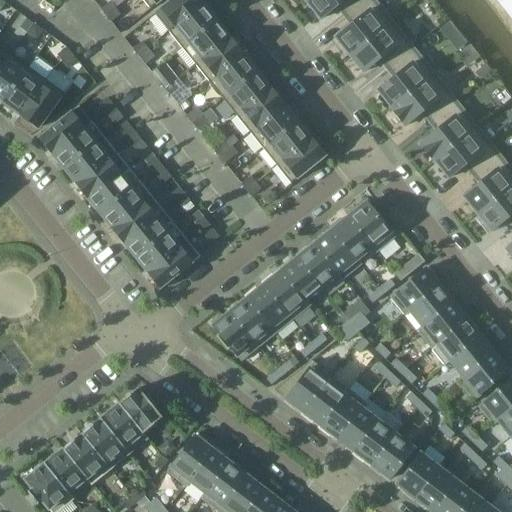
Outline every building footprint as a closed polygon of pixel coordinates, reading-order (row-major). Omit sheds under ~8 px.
[(142,0),(150,9),(161,0),(142,0)] [(172,0),(154,14),(168,32),(203,4),(201,3),(202,0),(201,0),(172,0)] [(311,0),(307,3),(321,21),(337,8),(344,17),(363,3),(360,0),(311,0)] [(511,0),(496,0),(511,20),(511,0)] [(105,16),(115,9),(110,2),(100,10),(105,16)] [(349,56),(378,34),(364,17),(370,12),(363,3),(344,17),(351,26),(336,39),(349,56)] [(203,4),(168,32),(182,49),(216,21),(215,20),(215,17),(211,11),(208,11),(203,4)] [(105,16),(111,23),(120,15),(115,9),(105,16)] [(26,19),(19,28),(27,33),(33,24),(26,19)] [(182,49),(195,66),(230,38),(228,37),(229,34),(224,28),(221,28),(216,21),(182,49)] [(449,21),(439,29),(446,38),(456,30),(449,21)] [(42,31),(33,24),(27,34),(36,40),(42,31)] [(349,56),(363,74),(379,62),(386,71),(405,56),(398,46),(391,51),(378,34),(349,56)] [(230,38),(195,66),(209,82),(243,55),(242,53),(242,51),(238,45),(235,44),(230,38)] [(142,42),(132,50),(138,56),(147,49),(142,42)] [(0,47),(0,69),(11,55),(0,47)] [(57,55),(62,62),(71,54),(66,48),(57,55)] [(138,56),(145,65),(154,58),(147,49),(138,56)] [(71,54),(62,62),(67,69),(77,61),(71,54)] [(11,55),(0,69),(0,101),(2,103),(28,68),(11,55)] [(209,82),(222,99),(257,72),(255,70),(256,67),(251,62),(248,61),(243,55),(209,82)] [(386,71),(393,80),(378,92),(391,109),(390,110),(391,110),(420,87),(406,70),(413,65),(405,56),(386,71)] [(485,65),(475,73),(479,80),(490,71),(485,65)] [(13,111),(20,116),(46,80),(28,68),(2,103),(4,104),(4,107),(10,112),(13,111)] [(257,72),(222,99),(236,116),(270,89),(265,82),(265,79),(261,74),(258,73),(257,72)] [(169,76),(159,83),(165,90),(174,82),(169,76)] [(46,80),(20,116),(21,117),(22,120),(28,124),(31,124),(38,129),(64,93),(46,80)] [(174,82),(165,90),(170,96),(180,89),(174,82)] [(440,100),(434,105),(420,87),(391,110),(405,128),(421,115),(428,124),(447,109),(440,100)] [(236,116),(249,133),(284,105),(279,99),(279,96),(274,90),(271,90),(270,89),(236,116)] [(99,105),(104,112),(112,105),(107,98),(99,105)] [(112,105),(104,112),(109,118),(118,111),(112,105)] [(249,133),(263,150),(297,122),(292,116),(293,113),(288,107),(285,107),(284,105),(249,133)] [(200,257),(78,106),(38,139),(160,290),(200,257)] [(192,122),(201,115),(196,109),(187,116),(192,122)] [(433,164),(462,141),(449,123),(455,118),(447,109),(428,124),(436,133),(419,146),(433,164)] [(123,118),(118,111),(109,118),(115,125),(123,118)] [(201,116),(192,124),(197,130),(207,122),(201,116)] [(117,129),(123,135),(131,128),(126,122),(117,129)] [(263,150),(276,167),(311,139),(306,133),(306,130),(301,124),(298,124),(297,122),(263,150)] [(131,128),(123,135),(128,142),(136,135),(131,128)] [(133,148),(142,141),(136,135),(128,142),(133,148)] [(311,139),(276,167),(291,184),(325,157),(319,150),(320,147),(315,141),(312,141),(311,139)] [(147,148),(142,141),(133,148),(138,154),(147,148)] [(435,164),(448,181),(464,168),(471,177),(490,162),(482,153),(476,158),(462,141),(433,164),(434,164),(435,164)] [(223,143),(214,151),(219,157),(228,150),(223,143)] [(234,156),(228,150),(219,157),(224,164),(234,156)] [(150,151),(141,158),(147,165),(155,158),(150,151)] [(147,165),(152,171),(160,164),(155,158),(147,165)] [(476,216),(504,194),(491,177),(497,172),(490,162),(471,177),(478,186),(462,199),(476,216)] [(166,171),(160,164),(152,171),(157,178),(166,171)] [(166,171),(157,178),(163,184),(171,178),(166,171)] [(250,177),(241,184),(246,191),(256,183),(250,177)] [(256,183),(246,191),(251,197),(261,190),(256,183)] [(171,195),(176,201),(184,194),(179,188),(171,195)] [(190,201),(184,194),(176,201),(181,208),(190,201)] [(476,216),(490,234),(506,221),(511,229),(511,203),(504,194),(476,216)] [(359,209),(356,206),(346,214),(377,253),(395,238),(367,203),(359,209)] [(190,218),(195,224),(203,218),(198,211),(190,218)] [(339,220),(330,228),(361,266),(362,265),(357,260),(371,248),(376,254),(377,253),(346,214),(346,215),(348,218),(342,223),(339,220)] [(203,218),(195,224),(200,231),(209,224),(203,218)] [(200,231),(205,238),(214,231),(209,224),(200,231)] [(330,228),(329,228),(331,231),(325,236),(322,233),(313,241),(344,280),(361,266),(330,228)] [(214,231),(205,238),(211,244),(219,237),(214,231)] [(344,280),(313,241),(312,242),(314,245),(308,250),(306,247),(296,255),(322,287),(338,275),(342,281),(344,280)] [(322,287),(296,255),(295,255),(297,258),(291,264),(289,261),(279,269),(309,307),(311,306),(306,300),(322,287)] [(441,284),(439,286),(434,280),(437,278),(428,267),(425,269),(389,298),(404,316),(442,285),(441,284)] [(399,282),(410,273),(405,267),(394,276),(399,282)] [(309,307),(279,269),(278,269),(280,272),(274,277),(271,274),(262,282),(293,320),(309,307)] [(383,295),(395,286),(390,280),(378,289),(383,295)] [(293,320),(262,282),(261,283),(263,286),(257,291),(255,288),(245,296),(276,334),(293,320)] [(447,297),(450,294),(442,285),(404,316),(405,317),(410,312),(422,327),(416,331),(418,333),(456,302),(455,301),(452,303),(447,297)] [(367,298),(372,304),(383,295),(378,289),(367,298)] [(276,334),(245,296),(244,296),(247,299),(240,304),(238,301),(228,309),(259,348),(276,334)] [(466,320),(461,314),(464,311),(456,302),(418,333),(431,350),(469,319),(469,318),(466,320)] [(259,348),(228,309),(227,310),(230,313),(223,318),(221,315),(210,323),(213,326),(219,335),(216,337),(227,351),(230,348),(241,362),(259,348)] [(348,321),(353,327),(365,318),(360,312),(348,321)] [(365,318),(353,327),(358,333),(370,324),(365,318)] [(483,335),(482,334),(479,336),(474,331),(477,328),(469,319),(431,350),(432,350),(437,346),(450,362),(483,335)] [(337,330),(342,336),(353,327),(348,321),(337,330)] [(347,342),(358,333),(353,327),(342,336),(347,342)] [(311,343),(316,349),(327,341),(322,334),(311,343)] [(496,351),(493,354),(488,347),(491,345),(483,335),(450,362),(462,377),(457,382),(458,383),(497,352),(496,351)] [(359,354),(364,349),(369,344),(363,338),(353,349),(359,354)] [(316,349),(311,343),(299,352),(304,359),(316,349)] [(380,344),(374,350),(385,360),(390,354),(380,344)] [(508,372),(501,364),(504,362),(497,352),(458,383),(472,401),(508,372)] [(396,359),(390,365),(401,375),(406,369),(396,359)] [(282,376),(293,367),(288,361),(277,370),(282,376)] [(301,416),(331,377),(313,363),(285,399),(286,399),(283,402),(294,411),(297,408),(303,412),(301,416)] [(374,369),(384,379),(390,373),(380,363),(374,369)] [(417,379),(406,369),(401,375),(411,385),(417,379)] [(266,379),(271,385),(282,376),(277,370),(266,379)] [(400,383),(390,373),(384,379),(395,389),(400,383)] [(349,390),(331,377),(301,416),(312,424),(314,421),(320,426),(318,429),(319,429),(349,390)] [(511,379),(477,407),(492,425),(511,408),(511,379)] [(138,389),(119,404),(148,440),(143,434),(162,418),(138,389)] [(422,395),(432,405),(438,399),(427,389),(422,395)] [(336,442),(366,403),(349,390),(319,429),(329,437),(331,434),(337,439),(335,442),(336,442)] [(421,403),(411,393),(405,399),(416,409),(421,403)] [(448,409),(438,399),(432,405),(443,415),(448,409)] [(353,456),(378,422),(363,410),(367,404),(366,403),(336,442),(346,450),(348,447),(354,452),(352,455),(353,456)] [(432,413),(421,403),(416,409),(426,419),(432,413)] [(119,404),(100,419),(129,455),(148,440),(119,404)] [(511,408),(492,425),(493,426),(498,422),(511,437),(511,436),(511,408)] [(100,419),(81,435),(110,470),(129,455),(100,419)] [(370,469),(396,435),(378,422),(353,456),(363,463),(365,460),(371,465),(369,468),(370,469)] [(454,435),(444,425),(438,430),(449,440),(454,435)] [(467,427),(461,433),(471,443),(477,437),(467,427)] [(195,437),(194,437),(166,473),(185,487),(215,448),(214,447),(212,450),(205,445),(208,442),(197,434),(195,437)] [(81,435),(63,450),(92,486),(110,470),(81,435)] [(390,480),(414,449),(396,435),(370,469),(380,476),(382,473),(390,480)] [(487,447),(477,437),(471,443),(482,453),(487,447)] [(168,439),(157,448),(166,458),(177,449),(168,439)] [(460,451),(471,461),(476,455),(466,445),(460,451)] [(215,448),(185,487),(186,488),(190,482),(205,493),(200,499),(202,500),(232,461),(231,460),(229,463),(223,458),(225,455),(215,448)] [(63,450),(44,465),(73,500),(74,500),(69,494),(86,480),(91,486),(92,486),(63,450)] [(413,502),(438,468),(420,454),(397,485),(405,491),(403,494),(413,502)] [(481,471),(487,465),(476,455),(471,461),(481,471)] [(161,456),(154,465),(161,471),(168,461),(161,456)] [(498,457),(492,463),(501,471),(503,473),(508,467),(498,457)] [(232,461),(202,500),(217,511),(219,511),(249,474),(248,473),(246,476),(240,471),(242,469),(232,461)] [(44,465),(25,480),(32,489),(27,493),(37,505),(42,501),(50,511),(58,511),(73,500),(44,465)] [(511,470),(508,467),(503,473),(511,481),(511,470)] [(420,507),(426,511),(431,511),(455,481),(438,468),(413,502),(416,499),(422,504),(420,507)] [(511,481),(503,473),(501,471),(496,477),(506,487),(511,481)] [(249,474),(219,511),(246,511),(266,487),(265,486),(263,489),(257,485),(259,482),(249,474)] [(458,511),(472,494),(455,481),(431,511),(458,511)] [(266,487),(246,511),(274,511),(283,500),(282,500),(280,503),(274,498),(276,495),(266,487)] [(131,496),(137,503),(145,496),(146,495),(141,489),(131,496)] [(486,511),(490,508),(472,494),(458,511),(486,511)] [(122,504),(127,511),(137,503),(131,496),(122,504)] [(145,496),(138,501),(143,508),(150,503),(145,496)] [(156,498),(150,503),(157,511),(161,511),(165,509),(156,498)] [(283,500),(274,511),(292,511),(291,511),(293,508),(283,500)] [(143,508),(146,511),(157,511),(150,503),(143,508)]
